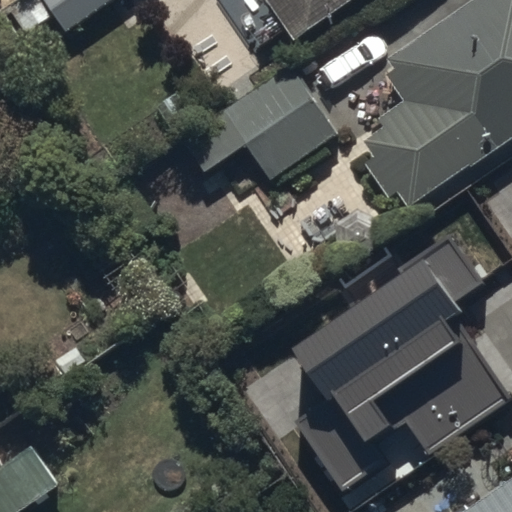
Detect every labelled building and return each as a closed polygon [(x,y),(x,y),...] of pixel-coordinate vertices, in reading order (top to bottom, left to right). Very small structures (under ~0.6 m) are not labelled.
[(50,0),(73,32),(120,0),(50,0)] [(275,0),(302,41),(362,0),(275,0)] [(511,0),(479,0),(395,60),(403,71),(392,79),(409,103),(382,123),(388,132),(370,144),(379,156),(369,163),(397,203),(407,195),(418,210),(476,168),(479,173),(511,149),(511,0)] [(295,67),(185,140),(210,175),(251,148),(273,182),(342,137),(295,67)] [(403,238),(431,280),(490,239),(461,198),(403,238)] [(12,413),(0,421),(0,511),(21,511),(62,483),(12,413)] [(341,453),(301,480),(323,511),(341,511),(369,493),(341,453)] [(511,511),(511,479),(464,511),(511,511)]
